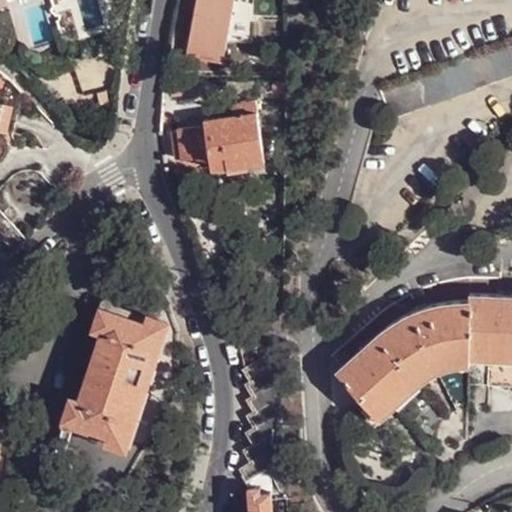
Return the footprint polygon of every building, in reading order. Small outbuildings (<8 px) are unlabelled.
[(224,57),(233,0),(194,0),(186,51),(224,57)] [(392,117),(511,73),(511,41),(382,88),(392,117)] [(0,133),(12,136),(23,91),(15,82),(0,78),(0,133)] [(274,91),(286,91),(287,83),(273,82),(274,91)] [(178,130),(183,156),(184,159),(227,152),(229,165),(266,159),(255,94),(229,98),(232,114),(205,118),(205,124),(178,128),(178,130)] [(175,157),(183,156),(178,130),(171,131),(175,157)] [(232,276),(222,265),(212,271),(225,282),(232,276)] [(64,448),(71,429),(75,421),(116,433),(128,393),(126,392),(137,360),(140,361),(152,322),(111,309),(114,299),(120,279),(111,276),(95,327),(103,330),(80,399),(72,397),(56,445),(64,448)] [(511,293),(471,293),(471,298),(450,300),(438,303),(423,307),(404,315),(392,322),(384,329),(372,340),(339,370),(369,404),(381,417),(399,401),(404,396),(409,392),(416,386),(422,382),(429,376),(431,374),(433,373),(435,372),(437,371),(439,370),(442,369),(444,368),(446,367),(449,366),(452,365),(455,364),(458,363),(461,363),(465,362),(468,362),(471,361),(472,358),(471,353),(511,353),(511,293)] [(75,421),(71,429),(129,448),(171,317),(114,299),(111,309),(152,322),(140,361),(137,360),(126,392),(128,393),(116,433),(75,421)] [(252,343),(239,346),(242,359),(255,356),(252,343)] [(248,478),(256,475),(275,464),(277,416),(278,400),(279,383),(280,348),(245,368),(252,381),(248,384),(255,396),(250,400),(256,412),(249,415),(255,428),(249,432),(255,445),(246,450),(253,463),(242,468),(248,478)] [(511,385),(511,360),(506,360),(489,360),(490,384),(511,385)] [(470,372),(471,361),(468,362),(465,362),(461,363),(458,363),(455,364),(452,365),(449,366),(446,367),(444,368),(442,369),(439,370),(437,371),(435,372),(433,373),(431,374),(429,376),(422,382),(416,386),(409,392),(404,396),(399,401),(381,417),(376,423),(382,429),(393,420),(412,403),(426,390),(433,385),(444,379),(452,375),(457,374),(464,372),(470,372)] [(376,423),(381,417),(369,404),(364,409),(376,423)] [(249,485),(251,509),(256,509),(255,491),(263,490),(262,484),(249,485)] [(273,511),(272,489),(263,490),(255,491),(256,509),(251,509),(251,511),(273,511)]
